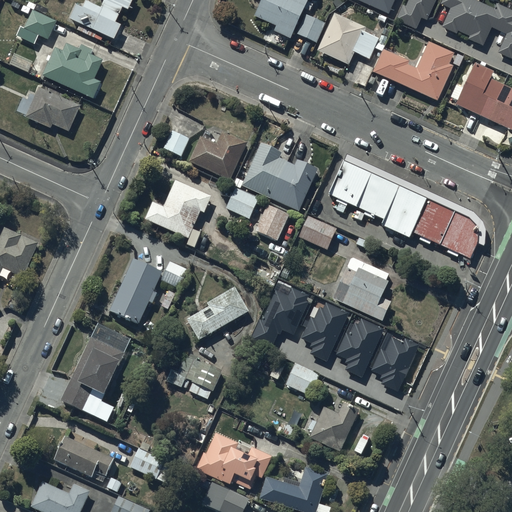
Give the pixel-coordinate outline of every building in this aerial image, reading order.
[(78,7),(71,22),(116,43),(123,28),(118,25),(125,12),(130,14),(136,0),(101,0),(107,2),(103,12),(88,5),(86,11),(78,7)] [(262,0),(254,17),(277,27),(274,32),(291,40),(309,0),(262,0)] [(436,0),(408,0),(406,7),(404,6),(396,21),(416,30),(422,19),(427,21),(436,0)] [(443,0),(441,5),(450,9),(441,28),(457,35),(458,31),(470,37),(468,40),(483,47),(491,29),(506,36),(498,53),(511,60),(511,11),(499,5),(496,10),(474,0),(443,0)] [(33,11),(24,30),(48,41),(57,22),(33,11)] [(335,14),(317,52),(349,67),(355,54),(370,61),(379,40),(365,33),(367,28),(335,14)] [(326,25),(306,16),(297,35),(317,44),(326,25)] [(455,55),(429,43),(417,70),(408,66),(410,61),(384,50),(373,73),(437,102),(453,67),(450,65),(455,55)] [(55,49),(43,77),(94,99),(101,83),(95,81),(104,61),(91,56),(93,51),(82,46),(80,50),(67,44),(63,52),(55,49)] [(495,72),(475,64),(457,106),(511,130),(511,89),(491,81),(495,72)] [(81,107),(39,88),(26,118),(51,130),(53,125),(69,132),(81,107)] [(19,121),(0,113),(0,127),(14,133),(19,121)] [(201,137),(189,162),(230,181),(247,144),(223,132),(217,145),(201,137)] [(282,153),(262,144),(243,187),(299,212),(318,170),(298,160),(295,166),(279,159),(282,153)] [(430,203),(344,162),(328,197),(381,223),(379,228),(411,243),(413,238),(430,203)] [(212,198),(176,182),(164,208),(152,203),(145,220),(189,239),(201,212),(205,214),(212,198)] [(236,189),(226,209),(250,220),(259,200),(236,189)] [(470,223),(430,203),(413,238),(470,261),(480,244),(479,232),(470,223)] [(268,206),(256,232),(277,242),(289,216),(268,206)] [(338,229),(308,217),(299,239),(328,251),(338,229)] [(39,244),(5,228),(0,239),(0,274),(2,270),(23,279),(39,244)] [(352,258),(332,300),(383,323),(393,303),(382,298),(389,282),(387,281),(389,275),(352,258)] [(163,272),(134,259),(110,311),(139,325),(163,272)] [(190,271),(170,262),(162,281),(181,290),(190,271)] [(210,308),(188,320),(199,341),(250,313),(236,287),(207,303),(210,308)] [(352,354),(344,370),(370,383),(386,350),(369,341),(373,331),(360,324),(347,351),(352,354)] [(125,354),(91,338),(61,401),(95,417),(125,354)] [(213,392),(222,371),(179,354),(167,382),(182,388),(185,379),(193,382),(189,392),(208,399),(211,391),(213,392)] [(296,364),(285,385),(311,397),(321,376),(296,364)] [(127,388),(116,383),(110,397),(121,401),(127,388)] [(308,430),(313,433),(310,438),(340,452),(360,410),(344,403),(339,414),(324,407),(317,423),(312,421),(308,430)] [(204,453),(196,470),(230,485),(232,482),(250,490),(256,476),(262,479),(273,457),(252,447),(248,457),(236,451),(239,445),(216,434),(206,454),(204,453)] [(114,459),(66,437),(55,461),(103,483),(114,459)] [(139,449),(130,468),(157,480),(165,462),(139,449)] [(284,484),(266,478),(260,499),(300,511),(316,511),(329,476),(306,468),(301,484),(285,479),(284,484)] [(70,495),(43,483),(31,508),(40,511),(81,511),(90,492),(74,485),(70,495)] [(243,511),(249,500),(230,491),(220,511),(243,511)] [(150,511),(151,511),(119,496),(111,511),(150,511)]
